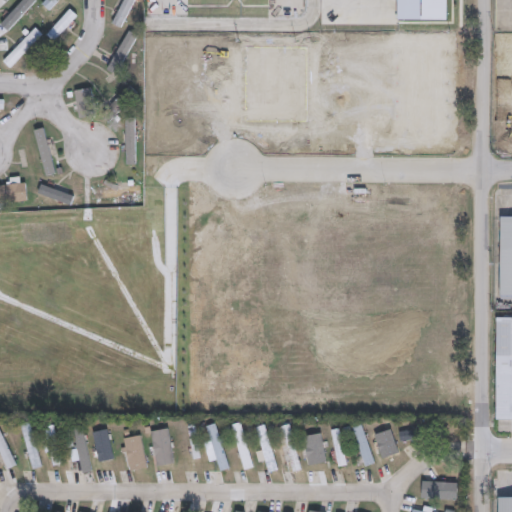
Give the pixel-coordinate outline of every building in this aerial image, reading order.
[(58,0),(48,11),(40,4),(43,0),(58,0)] [(137,0),(123,29),(111,22),(122,0),(137,0)] [(76,15),(53,41),(45,34),(68,8),(76,15)] [(41,35),(9,67),(1,60),(34,27),(41,35)] [(137,34),(117,70),(99,60),(102,53),(109,57),(112,51),(116,53),(128,29),(137,34)] [(135,92),(109,122),(101,115),(128,85),(135,92)] [(95,116),(78,119),(73,90),(90,88),(95,116)] [(10,109),(0,109),(0,98),(10,99),(10,109)] [(34,200),(1,204),(0,195),(0,185),(32,181),(34,200)] [(102,202),(97,202),(96,196),(101,196),(100,189),(146,184),(147,193),(102,198),(102,202)] [(511,216),(511,295),(498,295),(499,217),(511,216)] [(511,416),(495,417),(495,416),(495,355),(496,355),(496,316),(511,316),(511,416)] [(23,465),(14,470),(0,441),(0,423),(2,422),(23,465)] [(47,467),(38,469),(26,425),(35,422),(47,467)] [(253,467),(244,470),(230,425),(240,422),(253,467)] [(96,464),(87,466),(78,426),(87,424),(96,464)] [(194,459),(202,457),(195,424),(187,426),(194,459)] [(289,424),(301,469),(293,472),(290,463),(285,464),(282,450),(286,448),(280,427),(289,424)] [(379,462),(370,466),(357,427),(367,424),(379,462)] [(69,464),(59,466),(50,427),(60,425),(69,464)] [(206,458),(198,459),(192,426),(200,425),(206,458)] [(64,463),(55,426),(44,429),(54,466),(64,463)] [(140,435),(147,468),(130,472),(126,453),(122,454),(120,448),(124,447),(122,439),(140,435)] [(511,511),(497,511),(497,498),(511,498),(511,511)]
